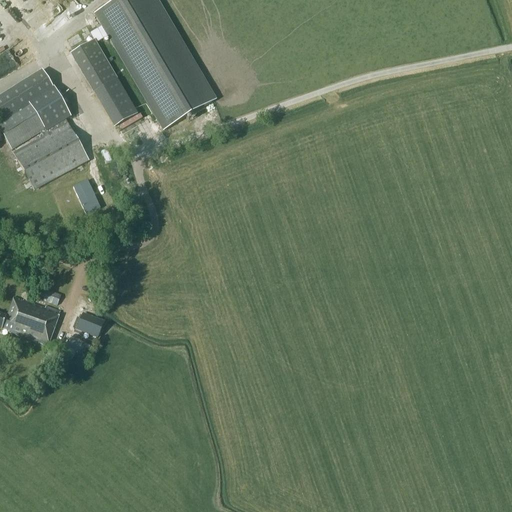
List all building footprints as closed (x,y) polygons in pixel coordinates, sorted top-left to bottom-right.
[(157,0),(118,0),(93,15),(162,133),(217,101),(157,0)] [(117,80),(94,41),(72,53),(96,93),(117,80)] [(0,74),(9,66),(4,60),(0,63),(0,74)] [(0,95),(0,131),(12,151),(41,133),(44,138),(13,155),(34,191),(89,162),(68,125),(65,121),(70,118),(56,93),(53,88),(42,70),(0,95)] [(39,288),(36,299),(57,306),(60,296),(39,288)] [(48,346),(60,313),(43,307),(43,308),(13,299),(8,318),(6,318),(6,317),(0,315),(0,328),(3,330),(3,331),(48,346)] [(104,323),(83,315),(77,330),(98,338),(104,323)]
